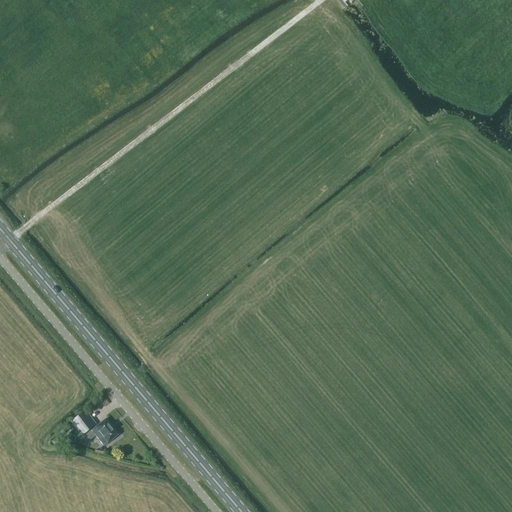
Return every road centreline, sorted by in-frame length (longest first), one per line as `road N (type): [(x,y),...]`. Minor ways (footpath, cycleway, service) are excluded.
road 1 (primary): [(241,511),(10,241)]
road 2 (unclassified): [(211,511),(0,259)]
